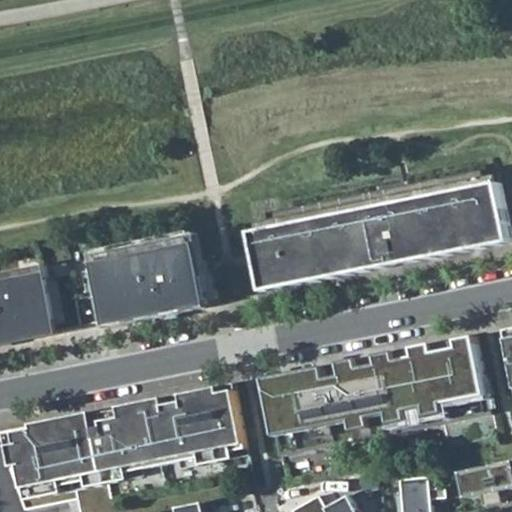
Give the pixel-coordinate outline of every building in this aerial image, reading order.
[(298,220),(471,187),(469,176),(295,208),(298,220)] [(503,186),(296,227),(300,253),(289,257),(286,260),(284,264),(282,267),(282,271),(282,277),(283,280),(284,286),(285,289),(511,243),(511,229),(507,206),(503,186)] [(296,227),(256,235),(260,257),(268,291),(285,289),(284,286),(283,280),(282,277),(282,271),(282,267),(284,264),(286,260),(289,257),(300,253),(296,227)] [(0,275),(0,329),(12,327),(14,336),(15,342),(157,314),(156,307),(155,299),(170,296),(172,304),(185,301),(187,308),(208,303),(201,268),(195,236),(98,255),(101,269),(51,279),(48,266),(0,275)] [(155,299),(156,307),(172,304),(170,296),(155,299)] [(0,329),(0,338),(14,336),(12,327),(0,329)] [(455,341),(268,379),(283,457),(494,415),(479,337),(460,340),(462,352),(457,353),(455,341)] [(96,412),(0,432),(0,434),(27,509),(71,501),(73,511),(116,511),(112,485),(133,479),(132,473),(204,459),(205,465),(225,461),(225,454),(251,449),(239,391),(226,393),(223,388),(125,407),(126,410),(97,415),(96,412)] [(482,500),(485,511),(503,507),(500,496),(511,492),(511,463),(464,475),(471,503),(482,500)] [(435,511),(433,478),(404,480),(405,496),(401,496),(402,511),(435,511)] [(296,511),(295,511),(323,511),(329,509),(322,497),(296,511)] [(330,510),(330,511),(360,511),(352,497),(330,510)]
